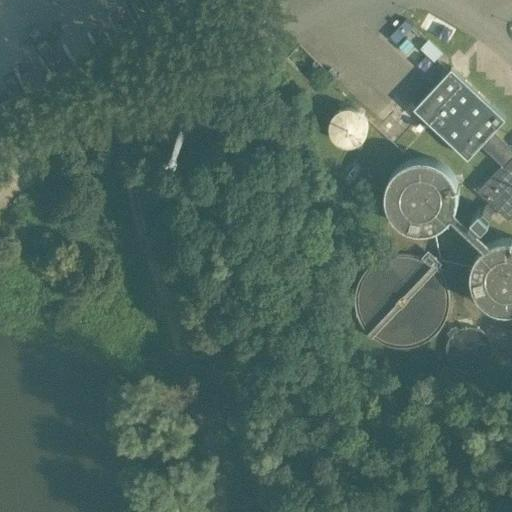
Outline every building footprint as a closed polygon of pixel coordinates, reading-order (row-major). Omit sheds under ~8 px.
[(506,216),(511,209),(511,147),(493,129),(505,116),(452,66),(415,106),(468,156),(480,143),(504,165),(480,191),(489,200),(481,209),(480,207),(472,215),(473,217),(470,220),(478,227),(481,224),(482,225),(490,217),(489,216),(497,207),(506,216)] [(368,129),(368,123),(365,117),(361,112),(355,109),(349,108),(342,109),(337,112),(332,116),(329,122),(328,129),(330,135),(333,141),(338,145),(345,147),(351,147),(358,145),(363,141),(367,136),(368,129)] [(188,116),(198,134),(208,129),(199,110),(188,116)] [(456,193),(453,182),(446,172),(436,166),(425,163),(414,163),(403,167),(395,175),(389,184),(386,195),(387,207),(392,217),(401,226),(411,231),(423,232),(434,230),(444,224),(451,215),(456,204),(456,193)] [(511,244),(506,244),(495,246),(486,251),(478,258),(473,268),(472,279),(474,290),(480,300),(488,308),(499,312),(511,313),(511,312),(511,244)] [(434,382),(456,395),(467,378),(444,364),(434,382)]
